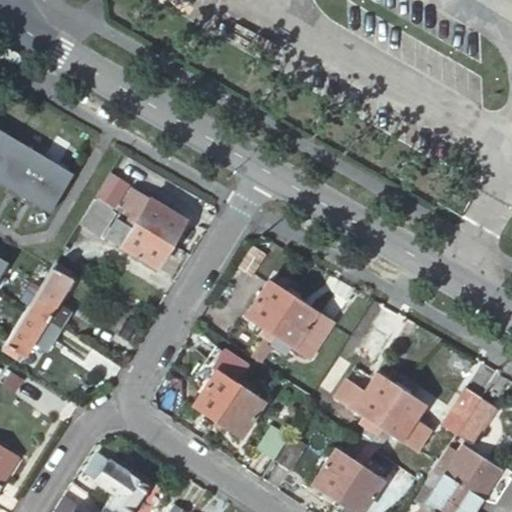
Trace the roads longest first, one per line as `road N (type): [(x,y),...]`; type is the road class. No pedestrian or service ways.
road 1 (residential): [(112,412),(128,406),(267,169)]
road 2 (secondary): [(267,169),(511,309)]
road 3 (unclassified): [(0,224),(23,237),(53,230),(134,93)]
road 4 (residential): [(112,412),(267,511)]
road 5 (secondary): [(0,14),(134,93)]
road 6 (secondary): [(134,93),(267,169)]
road 7 (residential): [(22,511),(81,421),(112,412)]
